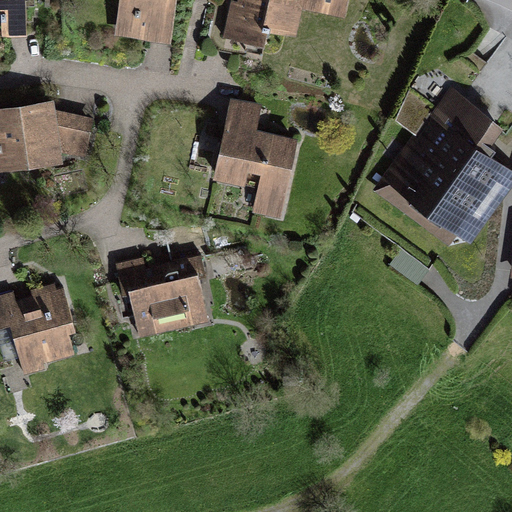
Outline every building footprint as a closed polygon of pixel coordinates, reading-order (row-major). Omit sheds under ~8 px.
[(25,28),(23,0),(0,0),(0,14),(5,14),(6,29),(25,28)] [(174,0),(126,0),(123,29),(170,34),(174,0)] [(238,0),(231,31),(264,39),(268,19),(294,25),(300,2),(342,12),(345,0),(238,0)] [(461,245),(511,174),(511,165),(488,148),(504,126),(450,87),(378,186),(461,245)] [(281,211),(294,137),(253,129),(257,105),(234,101),(222,172),(264,179),(259,207),(281,211)] [(46,104),(0,110),(0,163),(54,155),(52,144),(83,147),(90,119),(46,109),(46,104)] [(211,315),(198,262),(146,275),(142,258),(119,263),(125,289),(133,287),(144,331),(211,315)] [(27,362),(74,349),(57,287),(0,302),(0,323),(16,319),(27,362)]
